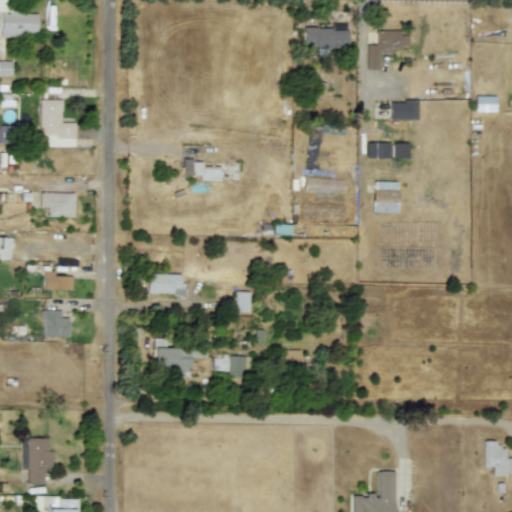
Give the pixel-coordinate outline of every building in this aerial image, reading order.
[(0,36),(21,37),(21,32),(35,32),(35,14),(0,13),(0,36)] [(346,28),(302,28),(302,47),(346,46),(346,28)] [(374,31),(374,44),(365,44),(365,69),(378,69),(377,52),(399,52),(399,45),(407,45),(407,35),(399,35),(399,31),(374,31)] [(10,61),(0,61),(0,75),(10,76),(10,61)] [(494,111),(494,96),(473,96),(473,111),(494,111)] [(72,146),(72,122),(59,122),(59,99),(37,99),(38,147),(72,146)] [(388,119),(415,119),(415,100),(387,101),(388,119)] [(392,158),(406,157),(406,142),(391,143),(392,158)] [(198,180),(217,180),(218,168),(200,167),(200,160),(181,160),(181,175),(198,175),(198,180)] [(237,162),(218,163),(218,179),(238,179),(237,162)] [(370,211),(395,212),(396,182),(371,181),(370,211)] [(72,217),(72,193),(38,192),(38,207),(45,207),(45,216),(72,217)] [(0,258),(8,259),(8,237),(0,237),(0,258)] [(70,276),(51,275),(51,270),(41,270),(40,289),(69,290),(70,276)] [(183,294),(183,282),(178,282),(178,274),(145,274),(145,294),(183,294)] [(233,311),(247,312),(247,292),(233,291),(233,311)] [(67,317),(58,317),(59,311),(41,310),(40,336),(66,337),(67,317)] [(187,376),(188,356),(203,357),(203,341),(189,341),(189,348),(163,348),(163,338),(152,338),(151,375),(187,376)] [(247,376),(248,357),(211,356),(211,371),(225,371),(225,376),(247,376)] [(50,469),(50,450),(47,450),(46,437),(24,438),(25,484),(42,484),(42,470),(50,469)] [(511,457),(503,457),(504,448),(495,448),(495,441),(481,440),(481,467),(490,467),(490,476),(502,476),(502,473),(511,473),(511,457)] [(349,511),(392,511),(392,471),(375,471),(375,494),(349,494),(349,511)] [(74,511),(75,498),(33,497),(33,511),(74,511)]
